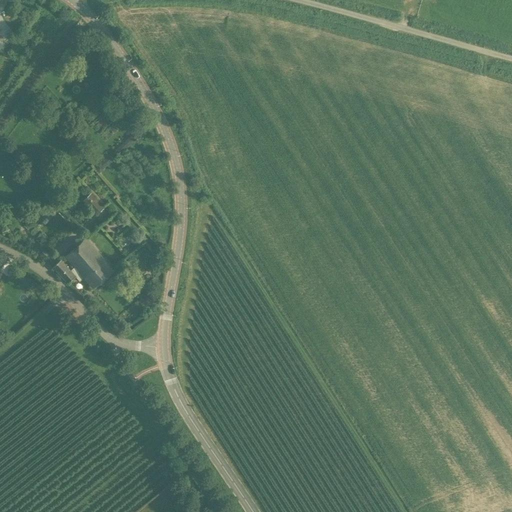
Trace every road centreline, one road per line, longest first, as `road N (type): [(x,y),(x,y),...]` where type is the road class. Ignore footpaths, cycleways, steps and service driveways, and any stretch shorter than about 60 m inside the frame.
road 1 (secondary): [(163,349),(181,207),(173,155),(129,68),(71,0)]
road 2 (unclassified): [(511,60),(296,0)]
road 3 (unclassified): [(163,349),(114,341),(36,266),(0,248)]
road 4 (secondary): [(252,511),(181,405),(163,349)]
